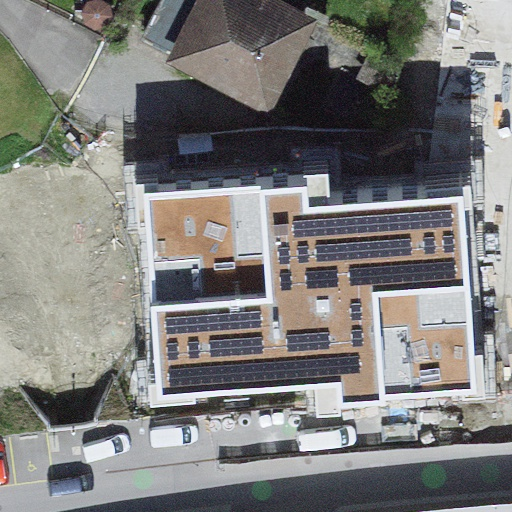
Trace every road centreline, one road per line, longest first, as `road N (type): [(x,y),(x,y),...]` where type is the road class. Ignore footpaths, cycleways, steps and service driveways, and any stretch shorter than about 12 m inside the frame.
road 1 (unclassified): [(16,511),(276,479),(511,462)]
road 2 (unknown): [(0,249),(122,247),(265,269),(329,269),(426,253)]
